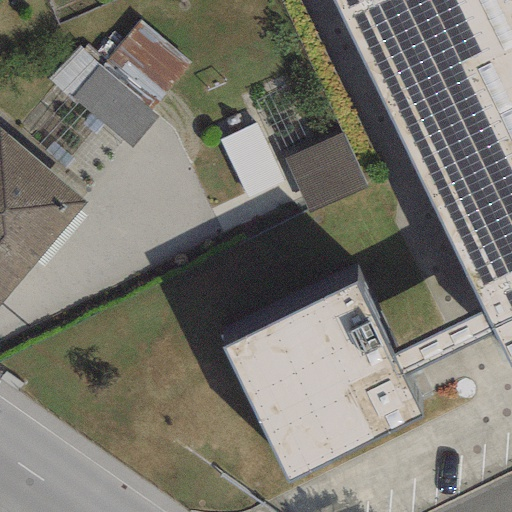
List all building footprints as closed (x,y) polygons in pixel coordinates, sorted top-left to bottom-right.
[(511,0),(351,0),(511,341),(511,0)] [(142,16),(101,63),(80,45),(51,77),(125,141),(194,62),(142,16)] [(97,207),(2,126),(0,128),(0,308),(7,314),(97,207)] [(288,156),(308,210),(366,189),(346,135),(288,156)] [(287,473),(418,413),(358,283),(227,343),(287,473)]
